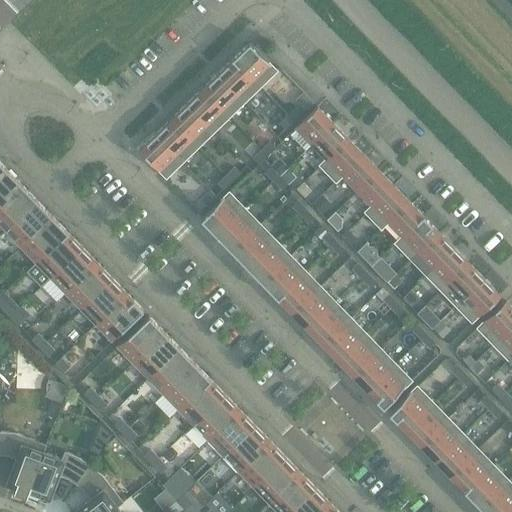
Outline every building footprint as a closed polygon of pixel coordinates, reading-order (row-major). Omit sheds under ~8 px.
[(276,71),(249,43),(233,59),(260,87),(276,71)] [(260,87),(233,59),(217,74),(245,102),(260,87)] [(245,102),(217,74),(202,89),(229,117),(245,102)] [(229,117),(202,89),(186,104),(214,132),(229,117)] [(214,132),(186,104),(171,119),(198,147),(214,132)] [(311,145),(333,123),(317,107),(295,128),(311,145)] [(294,122),(302,113),(296,108),(288,116),(294,122)] [(285,130),(294,122),(288,116),(280,124),(285,130)] [(198,147),(171,119),(155,134),(182,162),(198,147)] [(320,166),(348,139),(333,123),(311,145),(325,159),(319,165),(320,166)] [(182,162),(155,134),(139,150),(166,178),(182,162)] [(335,182),(363,155),(348,139),(320,166),(335,182)] [(267,156),(275,148),(270,142),(261,150),(267,156)] [(258,164),(267,156),(261,150),(253,159),(258,164)] [(356,191),(378,170),(363,155),(335,182),(336,183),(342,177),(356,191)] [(232,182),(240,173),(234,168),(226,176),(232,182)] [(279,176),(271,168),(265,173),(273,182),(279,176)] [(0,206),(22,185),(7,170),(0,176),(0,206)] [(365,213),(393,186),(378,170),(356,191),(370,206),(364,212),(365,213)] [(223,190),(232,182),(226,176),(218,184),(223,190)] [(287,184),(279,176),(273,182),(281,190),(287,184)] [(0,226),(5,232),(37,201),(22,185),(0,206),(0,226)] [(380,228),(408,201),(393,186),(365,213),(380,228)] [(207,205),(216,197),(210,191),(202,199),(207,205)] [(217,236),(245,209),(229,193),(201,220),(217,236)] [(20,247),(52,216),(37,201),(5,232),(20,247)] [(306,210),(298,201),(292,207),(300,215),(306,210)] [(395,244),(423,217),(408,201),(380,228),(382,230),(388,224),(400,237),(394,243),(395,244)] [(232,252),(260,225),(245,209),(217,236),(232,252)] [(314,218),(306,210),(300,215),(309,224),(314,218)] [(35,263),(67,232),(52,216),(20,247),(35,263)] [(410,259),(438,232),(423,217),(395,244),(410,259)] [(247,267),(275,240),(260,225),(232,252),(247,267)] [(50,278),(82,247),(67,232),(35,263),(50,278)] [(336,241),(328,232),(322,238),(330,246),(336,241)] [(426,275),(454,248),(438,232),(410,259),(426,275)] [(262,283),(290,256),(275,240),(247,267),(262,283)] [(344,249),(336,241),(330,246),(339,255),(344,249)] [(65,294),(97,263),(82,247),(50,278),(65,294)] [(441,291),(469,263),(454,248),(426,275),(441,291)] [(277,298),(305,271),(290,256),(262,283),(277,298)] [(80,309),(112,278),(97,263),(65,294),(80,309)] [(366,272),(358,263),(352,269),(360,277),(366,272)] [(456,306),(484,279),(469,263),(441,291),(456,306)] [(292,314),(320,287),(305,271),(277,298),(292,314)] [(374,280),(366,272),(360,277),(369,286),(374,280)] [(95,325),(127,294),(112,278),(80,309),(95,325)] [(472,322),(499,295),(484,279),(456,306),(472,322)] [(307,329),(335,302),(320,287),(292,314),(307,329)] [(111,341),(143,310),(127,294),(95,325),(111,341)] [(397,303),(388,295),(383,300),(391,309),(397,303)] [(493,345),(511,326),(511,308),(505,301),(477,328),(493,345)] [(322,345),(350,318),(335,302),(307,329),(322,345)] [(16,311),(8,303),(2,308),(10,317),(16,311)] [(405,312),(397,303),(391,309),(399,317),(405,312)] [(24,320),(16,311),(10,317),(19,325),(24,320)] [(133,363),(165,332),(149,316),(117,347),(133,363)] [(337,361),(365,333),(350,318),(322,345),(337,361)] [(427,334),(418,326),(413,331),(421,340),(427,334)] [(508,360),(511,356),(511,326),(493,345),(508,360)] [(148,379),(180,348),(165,332),(133,363),(148,379)] [(352,376),(380,349),(365,333),(337,361),(352,376)] [(46,342),(38,334),(32,339),(41,348),(46,342)] [(435,343),(427,334),(421,340),(429,348),(435,343)] [(55,351),(46,342),(41,348),(49,356),(55,351)] [(163,394),(195,363),(180,348),(148,379),(163,394)] [(367,392),(395,364),(380,349),(352,376),(367,392)] [(70,366),(61,358),(56,363),(64,372),(70,366)] [(178,410),(210,379),(195,363),(163,394),(178,410)] [(383,408),(411,381),(395,364),(367,392),(383,408)] [(464,373),(456,364),(450,370),(458,378),(464,373)] [(472,381),(464,373),(458,378),(467,387),(472,381)] [(193,425),(225,394),(210,379),(178,410),(193,425)] [(506,393),(497,384),(491,390),(499,399),(506,393)] [(405,430),(433,403),(417,387),(389,414),(405,430)] [(99,396),(90,388),(85,393),(93,402),(99,396)] [(511,403),(511,399),(506,393),(499,399),(508,407),(511,403)] [(208,441),(240,410),(225,394),(193,425),(208,441)] [(494,404),(486,395),(480,401),(488,409),(494,404)] [(107,405),(99,396),(93,402),(101,410),(107,405)] [(420,446),(448,419),(433,403),(405,430),(420,446)] [(502,412),(494,404),(488,409),(497,418),(502,412)] [(223,456),(255,425),(240,410),(208,441),(223,456)] [(129,427),(120,419),(115,424),(123,433),(129,427)] [(435,461),(463,434),(448,419),(420,446),(435,461)] [(238,472),(270,441),(255,425),(223,456),(238,472)] [(137,436),(129,427),(123,433),(131,441),(137,436)] [(25,498),(46,445),(14,433),(0,432),(0,453),(6,454),(16,458),(6,484),(15,487),(13,493),(25,498)] [(450,477),(478,450),(463,434),(435,461),(450,477)] [(253,488),(285,457),(270,441),(238,472),(253,488)] [(77,483),(90,466),(77,456),(64,452),(62,459),(44,452),(46,445),(25,498),(38,503),(40,497),(49,500),(59,474),(69,478),(77,483)] [(159,458),(150,450),(145,456),(153,464),(159,458)] [(465,492),(493,465),(478,450),(450,477),(465,492)] [(268,503),(300,472),(285,457),(253,488),(268,503)] [(167,467),(159,458),(153,464),(161,472),(167,467)] [(480,508),(508,481),(493,465),(465,492),(480,508)] [(109,511),(123,502),(102,475),(90,466),(77,483),(84,489),(91,498),(73,511),(109,511)] [(277,511),(290,511),(315,488),(300,472),(268,503),(277,511)] [(483,511),(506,511),(511,506),(511,484),(508,481),(480,508),(483,511)] [(183,495),(175,487),(169,492),(177,501),(183,495)] [(321,511),(330,503),(315,488),(290,511),(321,511)] [(191,503),(183,495),(177,501),(186,509),(191,503)] [(121,511),(117,507),(124,502),(123,502),(109,511),(121,511)] [(338,511),(330,503),(321,511),(338,511)]
